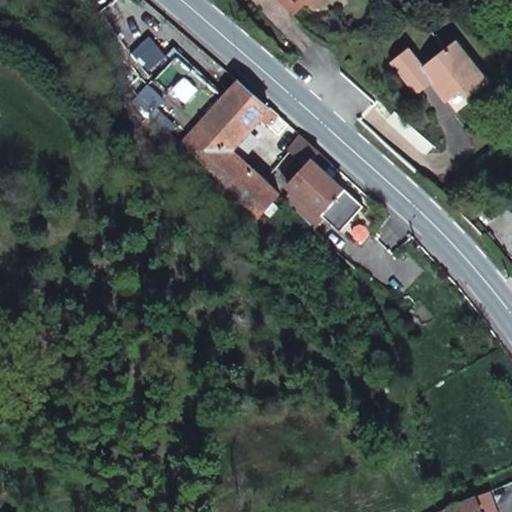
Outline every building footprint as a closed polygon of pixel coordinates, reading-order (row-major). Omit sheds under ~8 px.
[(283,0),(296,13),(309,0),(283,0)] [(467,96),(487,82),(457,43),(424,69),(410,51),(394,63),(417,93),(432,82),(446,101),(462,89),(467,96)] [(232,151),(271,109),(241,83),(178,150),(256,222),(280,195),(232,151)] [(471,101),(467,96),(462,89),(446,101),(456,113),(471,101)] [(353,219),(365,207),(314,160),(321,152),(303,137),(292,150),(301,158),(283,178),(290,184),(299,193),(287,204),(314,231),(318,227),(326,219),(341,232),(353,219)] [(414,167),(425,155),(406,137),(394,149),(414,167)] [(496,511),(489,492),(478,496),(483,511),(496,511)] [(483,511),(478,496),(450,507),(438,511),(483,511)]
